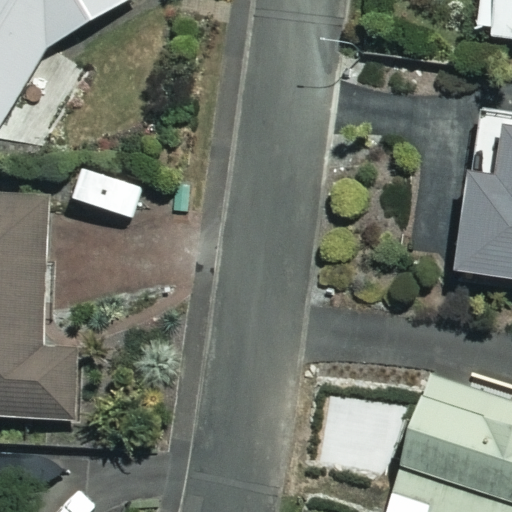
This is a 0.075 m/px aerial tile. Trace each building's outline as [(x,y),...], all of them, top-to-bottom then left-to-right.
[(0,0),(0,121),(49,45),(128,0),(0,0)] [(511,0),(480,0),(475,39),(511,44),(511,0)] [(511,139),(499,138),(492,186),(467,183),(454,280),(511,288),(511,139)] [(147,187),(90,166),(77,201),(134,222),(147,187)] [(59,195),(0,192),(0,413),(82,417),(85,349),(51,347),(59,195)] [(511,511),(511,397),(431,373),(392,506),(413,511),(511,511)]
